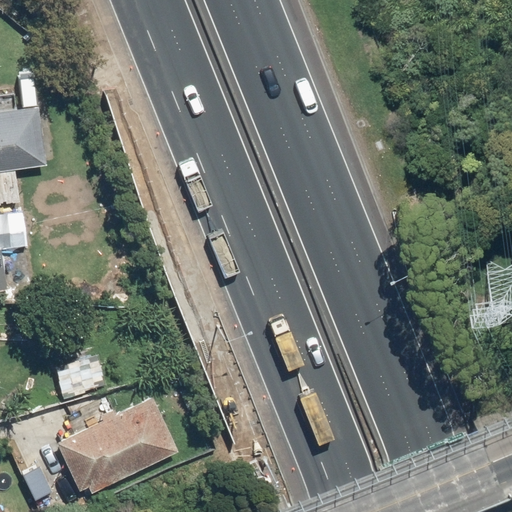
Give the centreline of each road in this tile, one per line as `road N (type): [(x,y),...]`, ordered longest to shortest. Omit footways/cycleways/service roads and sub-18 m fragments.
road 1 (motorway): [(366,511),(159,0)]
road 2 (motorway): [(230,0),(437,511)]
road 3 (secondary): [(511,448),(356,511)]
